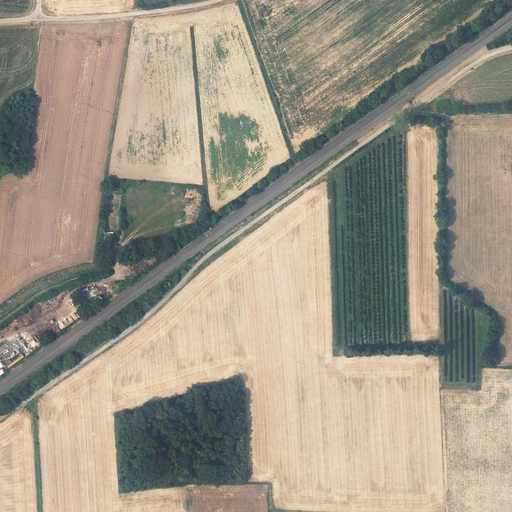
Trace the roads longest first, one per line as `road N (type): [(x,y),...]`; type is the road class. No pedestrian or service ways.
road 1 (track): [(0,418),(115,339),(224,242),(461,71),(511,47)]
road 2 (residential): [(37,17),(216,0)]
road 3 (track): [(117,252),(115,264),(44,288),(0,321)]
